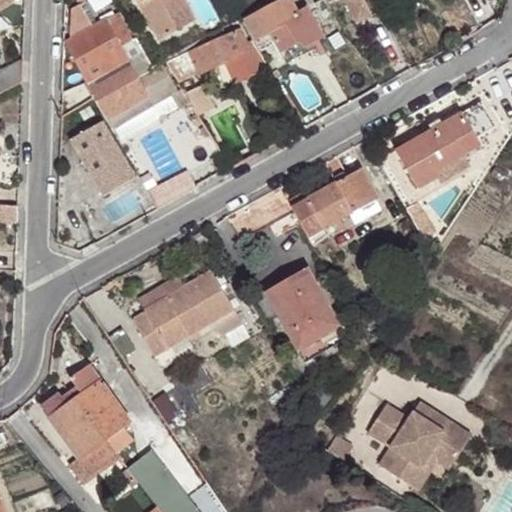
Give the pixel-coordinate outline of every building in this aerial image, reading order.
[(9,0),(0,0),(0,12),(13,6),(12,3),(9,0)] [(95,0),(75,10),(74,37),(113,18),(104,0),(95,0)] [(177,0),(128,0),(154,46),(192,26),(177,0)] [(295,12),(292,6),(288,0),(279,0),(245,19),(256,39),(269,32),(279,54),(300,44),(303,48),(322,38),(304,6),(295,12)] [(327,13),(333,11),(326,0),(315,0),(318,5),(322,2),(327,13)] [(326,0),(333,11),(343,6),(353,24),(368,16),(358,0),(326,0)] [(113,126),(151,106),(144,90),(136,77),(120,46),(132,40),(117,14),(113,18),(74,37),(67,41),(113,126)] [(250,45),(252,43),(241,27),(235,30),(246,47),(250,45)] [(242,75),(261,65),(250,45),(246,47),(235,30),(188,52),(197,72),(223,59),(227,66),(234,62),(242,75)] [(261,65),(264,63),(252,43),(250,45),(261,65)] [(197,72),(188,52),(167,62),(179,80),(197,72)] [(234,79),(242,75),(234,62),(227,66),(234,79)] [(0,74),(0,96),(21,86),(22,64),(0,74)] [(144,90),(151,106),(179,94),(163,66),(136,77),(144,90)] [(184,95),(198,117),(218,108),(207,85),(184,95)] [(398,152),(418,189),(439,177),(436,173),(482,147),(462,116),(398,152)] [(102,122),(70,141),(103,198),(134,179),(102,122)] [(231,168),(221,153),(210,159),(218,174),(231,168)] [(363,171),(311,200),(326,230),(378,200),(363,171)] [(157,210),(198,186),(189,172),(159,188),(158,186),(147,192),(157,210)] [(292,210),(313,248),(331,239),(326,230),(311,200),(292,210)] [(180,286),(140,308),(143,312),(130,318),(150,356),(231,310),(207,271),(180,286)] [(302,352),(338,331),(305,272),(269,293),(302,352)] [(136,301),(140,308),(180,286),(175,278),(136,301)] [(348,326),(338,331),(302,352),(299,355),(306,369),(354,338),(348,326)] [(75,400),(98,383),(86,366),(62,383),(69,393),(75,400)] [(105,440),(122,428),(128,424),(98,383),(75,400),(105,440)] [(47,419),(75,400),(69,393),(58,401),(55,397),(39,409),(47,419)] [(115,454),(105,440),(75,400),(47,419),(78,461),(69,468),(83,487),(110,466),(106,460),(115,454)] [(421,402),(410,417),(387,403),(368,435),(389,448),(379,464),(419,491),(437,464),(450,472),(472,433),(421,402)] [(131,442),(122,428),(105,440),(115,454),(131,442)] [(128,469),(158,506),(150,511),(200,511),(189,496),(204,482),(185,454),(167,468),(152,450),(128,469)]
